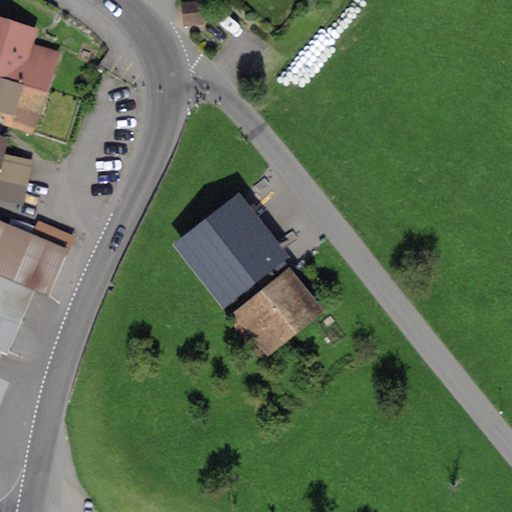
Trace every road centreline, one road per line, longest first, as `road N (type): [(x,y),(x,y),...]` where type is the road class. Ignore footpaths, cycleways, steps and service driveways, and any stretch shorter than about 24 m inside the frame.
road 1 (residential): [(168,74),(237,106),(511,448)]
road 2 (residential): [(168,74),(160,142),(75,332),(35,487)]
